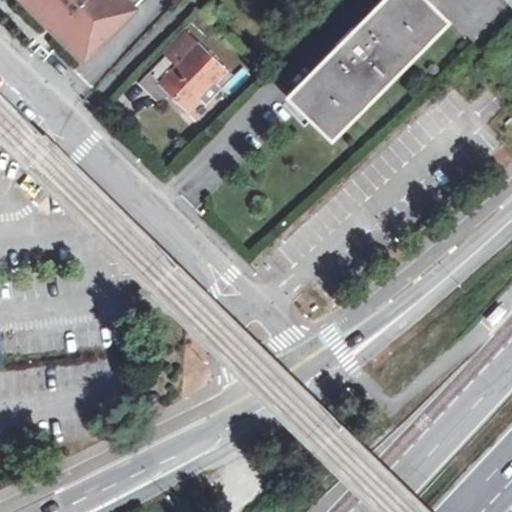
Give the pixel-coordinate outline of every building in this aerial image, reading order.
[(22,0),(81,60),(141,0),(22,0)] [(450,27),(423,0),(390,0),(290,99),(333,143),(450,27)] [(200,16),(195,21),(203,30),(217,16),(208,8),(200,16)] [(187,36),(146,78),(158,90),(162,87),(173,97),(188,112),(200,100),(204,104),(218,90),(214,85),(226,73),(187,36)] [(163,106),(173,97),(162,87),(158,90),(146,78),(141,84),(163,106)] [(503,302),(488,318),(494,324),(509,308),(503,302)]
